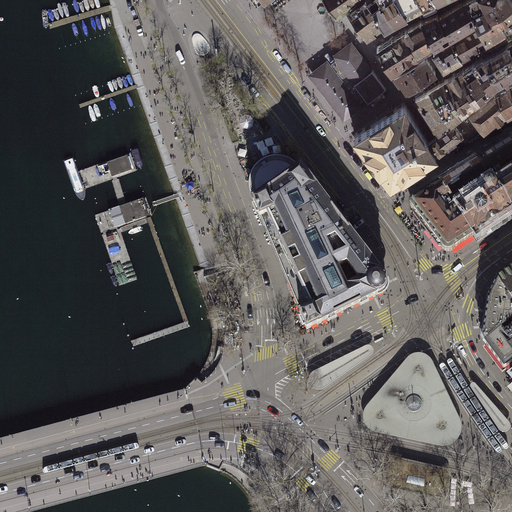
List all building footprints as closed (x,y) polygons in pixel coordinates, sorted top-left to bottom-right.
[(327,0),(337,12),(346,5),(353,0),(327,0)] [(353,0),(346,5),(367,35),(385,24),(368,0),(353,0)] [(368,0),(385,24),(396,18),(384,0),(368,0)] [(384,0),(396,18),(408,13),(399,0),(384,0)] [(399,0),(408,13),(425,6),(421,0),(399,0)] [(478,22),(467,0),(463,0),(438,14),(437,11),(421,19),(433,44),(475,20),(478,22)] [(467,0),(478,22),(491,15),(489,11),(491,9),(486,0),(467,0)] [(491,15),(511,2),(511,0),(486,0),(491,9),(489,11),(491,15)] [(511,2),(491,15),(478,22),(488,43),(505,34),(511,29),(511,2)] [(418,52),(433,44),(421,19),(405,28),(418,52)] [(444,42),(456,62),(488,43),(478,22),(444,42)] [(418,52),(405,28),(376,46),(392,69),(418,52)] [(429,51),(441,72),(456,62),(444,42),(429,51)] [(511,49),(508,42),(484,55),(501,80),(511,74),(511,49)] [(332,60),(314,74),(328,94),(342,112),(347,112),(365,98),(367,101),(383,89),(351,46),(332,60)] [(421,55),(403,67),(414,85),(433,73),(421,55)] [(484,55),(473,62),(491,89),(495,86),(499,81),(501,80),(484,55)] [(473,62),(464,68),(481,97),(491,89),(473,62)] [(403,67),(393,73),(404,91),(414,85),(403,67)] [(455,98),(463,110),(481,97),(464,68),(445,79),(455,98)] [(445,79),(429,88),(450,120),(451,119),(463,110),(455,98),(445,79)] [(508,112),(511,109),(511,86),(508,80),(495,88),(501,99),(500,99),(508,112)] [(450,120),(429,88),(415,96),(437,129),(450,120)] [(500,117),(508,112),(500,99),(501,99),(495,88),(469,108),(484,129),(500,117)] [(428,139),(404,103),(355,134),(372,156),(391,181),(414,166),(437,152),(428,139)] [(433,136),(428,139),(437,152),(441,148),(446,144),(461,134),(466,141),(484,129),(469,108),(453,121),(451,119),(450,120),(437,129),(439,132),(438,133),(433,136)] [(511,139),(496,150),(478,161),(511,211),(511,210),(511,139)] [(249,180),(250,191),(306,330),(346,310),(383,292),(386,288),(387,282),(342,222),(296,162),(284,156),(272,156),(262,160),(253,169),(249,180)] [(511,211),(478,161),(463,171),(461,169),(458,171),(454,174),(455,176),(441,185),(474,236),(475,235),(476,237),(483,232),(482,230),(492,224),(503,216),(505,218),(511,213),(511,211)] [(474,236),(441,185),(426,194),(418,199),(416,199),(413,200),(411,203),(410,206),(411,210),(414,212),(416,213),(428,229),(440,245),(441,248),(442,250),(446,252),(449,253),(452,252),(454,250),(456,248),(474,236)] [(511,269),(497,280),(495,284),(511,306),(511,269)] [(482,338),(484,343),(500,331),(511,320),(511,306),(495,284),(488,298),(482,338)] [(511,320),(500,331),(484,343),(504,369),(511,363),(511,320)] [(233,323),(228,323),(224,326),(224,331),(227,335),(232,335),(235,332),(236,327),(233,323)] [(325,389),(372,356),(373,355),(374,354),(374,351),(373,349),(372,347),(370,346),(368,346),(365,347),(313,372),(311,374),(310,376),(309,380),(309,384),(311,387),(313,389),(316,390),(319,391),(322,390),(325,389)] [(460,434),(461,428),(461,422),(459,416),(433,363),(430,358),(425,355),(421,353),(417,353),(411,355),(407,358),(370,402),(366,406),(363,413),(363,418),(364,423),(366,426),(369,429),(374,432),(430,444),(441,446),(447,445),(453,443),(457,440),(460,434)] [(506,419),(478,387),(477,385),(475,384),(474,383),(473,383),(472,383),(471,384),(470,385),(470,387),(471,388),(472,390),(473,391),(499,429),(500,431),(502,432),(503,432),(504,433),(506,432),(507,432),(509,431),(510,429),(511,428),(511,427),(511,425),(510,423),(506,419)] [(445,493),(447,490),(450,475),(449,471),(446,468),(395,457),(391,457),(388,461),(386,471),(386,478),(386,481),(388,485),(393,488),(418,494),(435,498),(440,497),(443,494),(445,493)]
